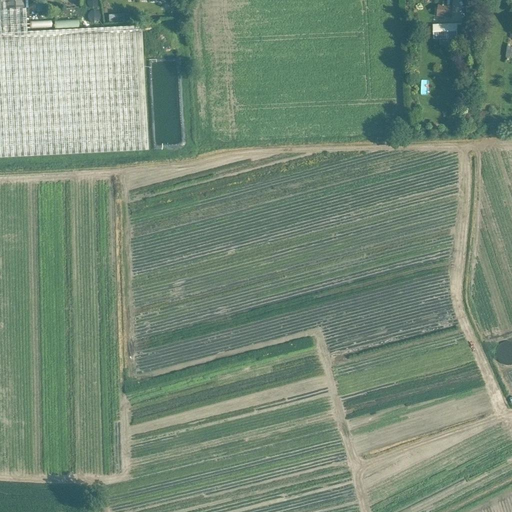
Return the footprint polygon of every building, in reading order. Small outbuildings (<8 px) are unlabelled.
[(0,0),(0,159),(148,151),(141,27),(26,33),(25,9),(24,9),(23,0),(0,0)] [(439,0),(439,7),(437,6),(436,17),(452,18),(453,8),(450,8),(451,0),(439,0)] [(35,13),(43,12),(41,1),(34,2),(35,13)] [(433,26),(433,40),(464,38),(464,24),(433,26)] [(453,114),(449,122),(457,125),(460,118),(453,114)]
